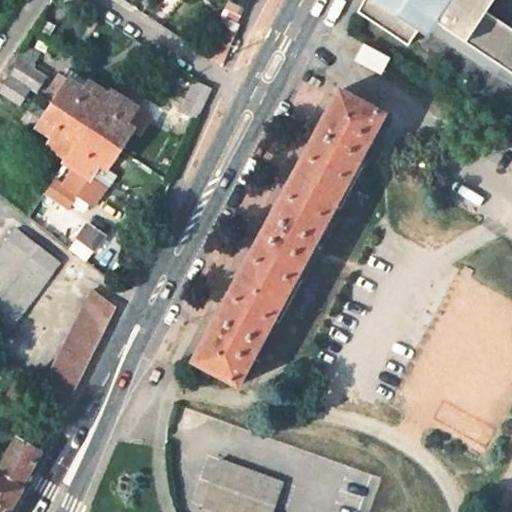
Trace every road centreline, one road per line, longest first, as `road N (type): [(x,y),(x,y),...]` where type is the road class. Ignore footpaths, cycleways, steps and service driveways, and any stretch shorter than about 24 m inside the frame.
road 1 (tertiary): [(45,511),(257,109)]
road 2 (unknown): [(511,192),(257,12)]
road 3 (unknown): [(511,192),(404,256),(330,366)]
road 4 (residential): [(257,109),(94,0)]
road 5 (tertiary): [(257,109),(316,0)]
